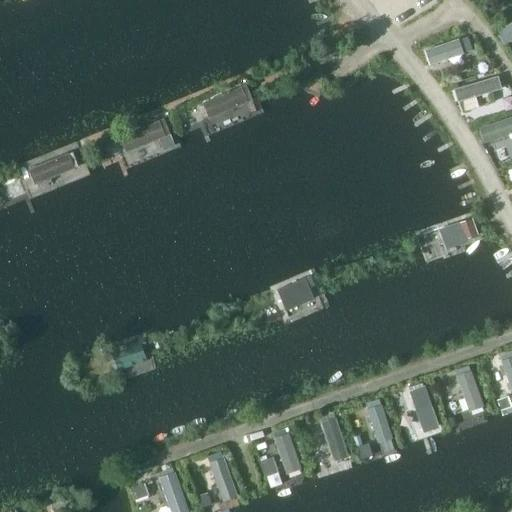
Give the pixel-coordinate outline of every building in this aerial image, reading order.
[(511,9),(505,0),(491,11),(509,36),(511,33),(511,9)] [(194,120),(227,104),(230,103),(222,85),(186,102),(194,120)] [(73,151),(29,168),(36,184),(79,166),(73,151)] [(472,217),(438,229),(445,250),(468,242),(467,239),(479,235),(472,217)] [(305,278),(276,290),(285,312),(314,301),(305,278)] [(147,348),(145,339),(110,348),(116,371),(146,363),(143,349),(147,348)]
